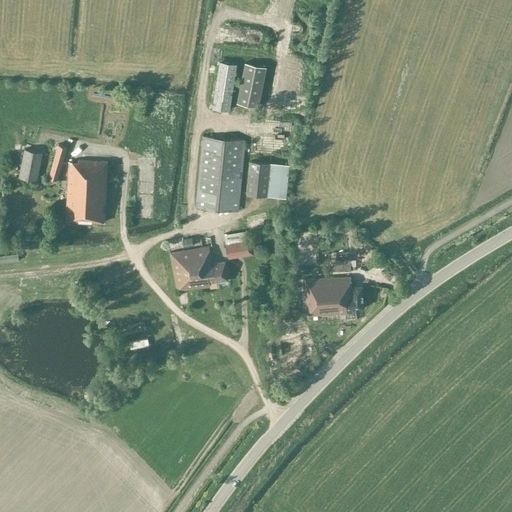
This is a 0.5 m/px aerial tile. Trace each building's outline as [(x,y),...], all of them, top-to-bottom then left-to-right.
[(289,18),(294,0),(282,0),(278,14),(289,18)] [(292,56),(291,62),(311,66),(312,60),(292,56)] [(220,61),(212,106),(229,109),(237,64),(220,61)] [(236,102),(259,106),(267,66),(245,61),(236,102)] [(271,81),(276,82),(279,74),(273,72),(271,81)] [(306,97),(305,87),(290,88),(291,98),(306,97)] [(242,117),(244,109),(233,106),(230,114),(242,117)] [(196,206),(238,211),(245,140),(203,136),(196,206)] [(58,144),(49,177),(58,180),(67,147),(58,144)] [(25,149),(19,176),(37,180),(43,153),(25,149)] [(78,162),(69,162),(66,219),(104,221),(107,162),(78,160),(78,162)] [(246,193),(267,195),(271,163),(250,161),(246,193)] [(252,254),(250,238),(246,239),(245,232),(225,236),(228,258),(252,254)] [(184,247),(194,245),(192,237),(183,239),(184,247)] [(209,246),(171,252),(176,291),(210,286),(209,282),(228,280),(225,261),(213,263),(212,255),(210,256),(209,246)] [(333,260),(334,270),(351,270),(350,256),(342,257),(342,260),(333,260)] [(351,276),(305,279),(307,315),(353,312),(353,307),(364,307),(363,285),(352,286),(351,276)] [(175,359),(183,357),(182,351),(173,353),(175,359)]
